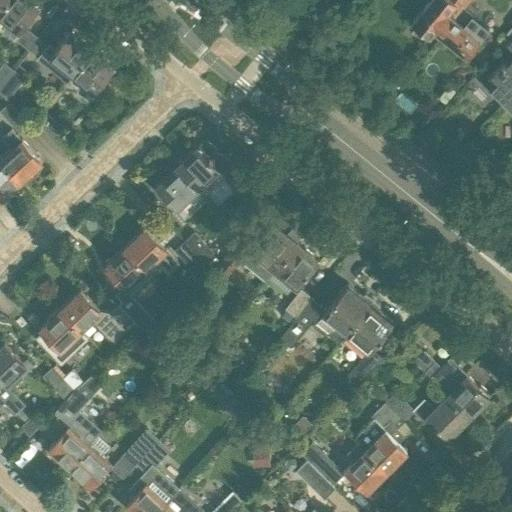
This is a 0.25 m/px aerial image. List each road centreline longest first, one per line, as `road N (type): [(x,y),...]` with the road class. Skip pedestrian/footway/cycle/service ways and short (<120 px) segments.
road 1 (residential): [(193,80),(442,285)]
road 2 (residential): [(0,265),(193,80)]
road 3 (primary): [(511,278),(335,135)]
road 4 (primary): [(159,0),(201,52),(256,97),(335,135)]
road 5 (primary): [(335,135),(276,68),(181,0)]
road 6 (residential): [(94,0),(193,80)]
